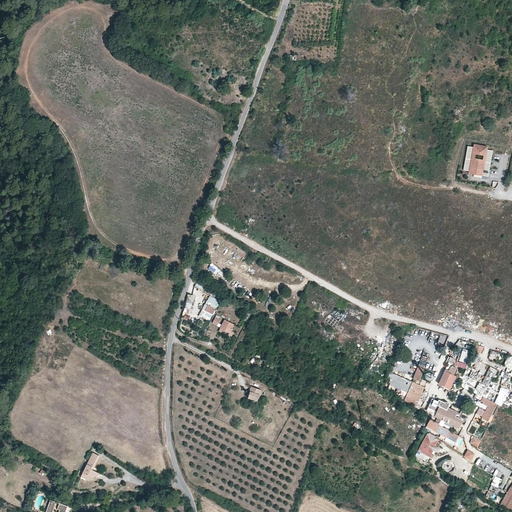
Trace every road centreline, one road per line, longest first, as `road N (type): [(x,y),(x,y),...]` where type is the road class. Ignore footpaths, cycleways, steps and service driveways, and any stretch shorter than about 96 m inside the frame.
road 1 (residential): [(194,511),(170,445),(169,345),(287,0)]
road 2 (track): [(511,352),(385,315),(207,219)]
